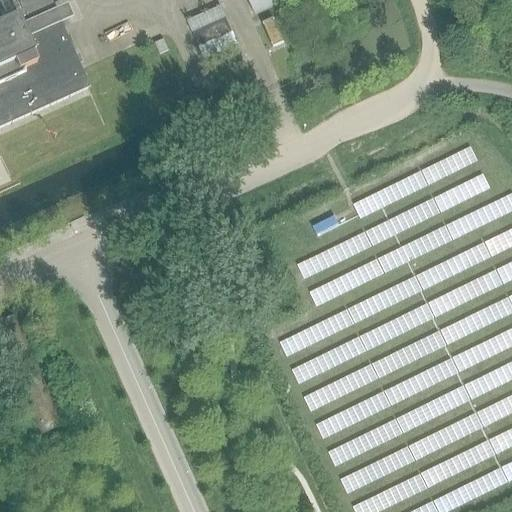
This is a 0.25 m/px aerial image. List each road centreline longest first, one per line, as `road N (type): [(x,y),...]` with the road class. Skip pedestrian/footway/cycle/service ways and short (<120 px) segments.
road 1 (unclassified): [(77,255),(418,93),(472,83),(511,93)]
road 2 (unclassified): [(192,511),(77,255)]
